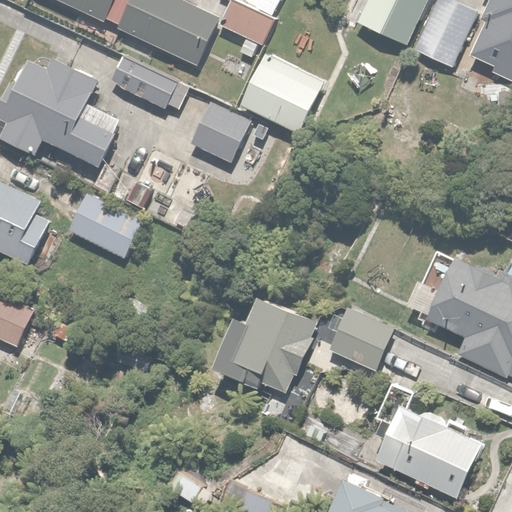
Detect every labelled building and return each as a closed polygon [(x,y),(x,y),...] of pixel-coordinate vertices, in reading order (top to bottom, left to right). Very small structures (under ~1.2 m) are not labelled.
[(62,0),(107,22),(109,18),(120,24),(132,0),(62,0)] [(223,16),(186,0),(136,0),(125,27),(203,61),(223,16)] [(277,18),(239,0),(234,0),(223,26),(247,38),(240,53),(257,61),(277,18)] [(367,0),(360,18),(413,42),(432,0),(367,0)] [(483,10),(461,0),(440,0),(419,47),(458,65),(483,10)] [(511,0),(495,0),(487,19),(503,27),(498,37),(511,44),(511,0)] [(272,51),(245,104),(307,134),(333,81),(272,51)] [(128,53),(114,81),(170,109),(184,81),(128,53)] [(23,84),(15,80),(0,113),(0,133),(42,154),(48,141),(103,166),(126,118),(92,102),(103,79),(59,58),(53,72),(33,62),(23,84)] [(255,120),(216,102),(197,144),(235,162),(255,120)] [(67,206),(0,174),(0,248),(39,266),(67,206)] [(93,189),(73,229),(130,258),(150,218),(93,189)] [(440,252),(413,305),(468,333),(458,352),(511,379),(511,272),(496,264),(491,273),(463,258),(460,263),(440,252)] [(0,289),(0,335),(24,346),(41,308),(0,289)] [(294,394),(325,325),(327,321),(270,295),(257,321),(245,316),(224,363),(294,394)] [(355,304),(333,349),(378,372),(400,327),(355,304)] [(425,415),(405,405),(379,459),(460,497),(486,441),(452,425),(457,416),(431,404),(425,415)] [(394,493),(355,474),(336,511),(408,511),(389,502),(394,493)]
